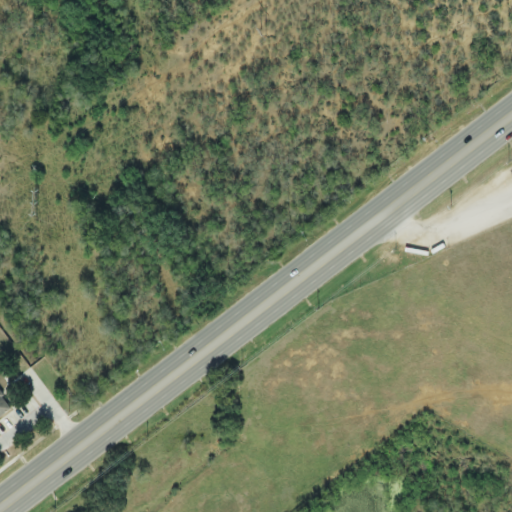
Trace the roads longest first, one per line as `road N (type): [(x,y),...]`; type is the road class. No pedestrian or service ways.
road 1 (primary): [(511,116),(156,389)]
road 2 (primary): [(0,509),(156,389)]
